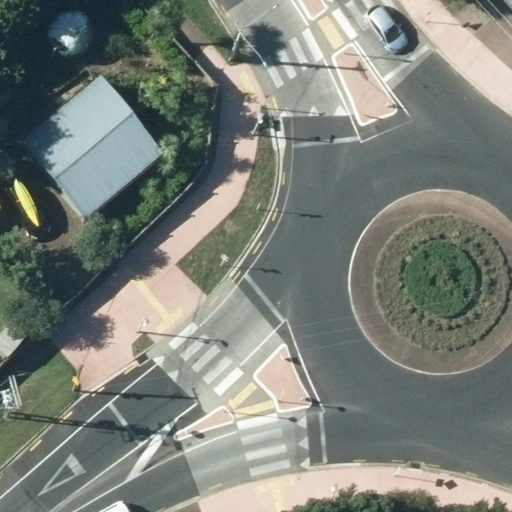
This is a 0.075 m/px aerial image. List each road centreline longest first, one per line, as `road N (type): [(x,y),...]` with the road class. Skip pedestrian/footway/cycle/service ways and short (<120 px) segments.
road 1 (secondary): [(346,355),(66,511)]
road 2 (secondary): [(346,355),(321,301),(322,242),(350,189),(399,154)]
road 3 (secondary): [(399,154),(291,0)]
road 4 (secondary): [(511,386),(441,405),(389,390),(346,355)]
